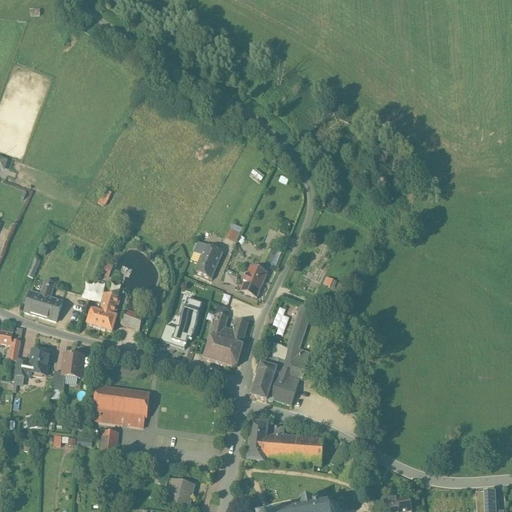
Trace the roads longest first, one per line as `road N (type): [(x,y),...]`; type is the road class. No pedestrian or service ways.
road 1 (unclassified): [(77,0),(254,120),(302,173),(310,217),(260,331),(245,395)]
road 2 (tertiary): [(248,411),(304,421),(423,479),(511,478)]
road 3 (residential): [(245,395),(219,377),(0,314)]
